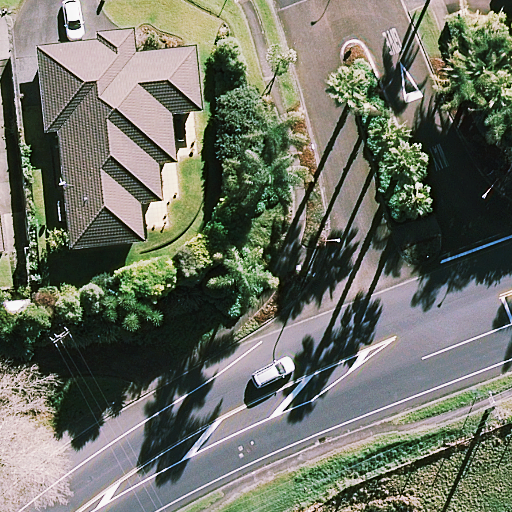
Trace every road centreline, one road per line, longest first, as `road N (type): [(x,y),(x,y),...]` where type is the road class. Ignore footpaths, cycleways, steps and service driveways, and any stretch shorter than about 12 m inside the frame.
road 1 (secondary): [(400,333),(213,421),(127,471),(80,511)]
road 2 (residential): [(400,333),(305,43),(321,0)]
road 3 (residential): [(350,0),(373,12),(501,297)]
